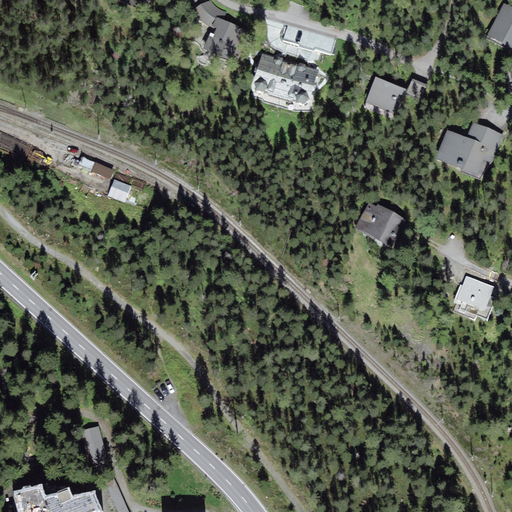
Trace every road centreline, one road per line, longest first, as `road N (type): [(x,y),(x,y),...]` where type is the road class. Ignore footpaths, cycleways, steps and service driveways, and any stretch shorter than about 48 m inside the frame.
road 1 (track): [(0,203),(178,346),(301,511)]
road 2 (primary): [(254,511),(0,273)]
road 3 (residential): [(413,55),(249,0)]
